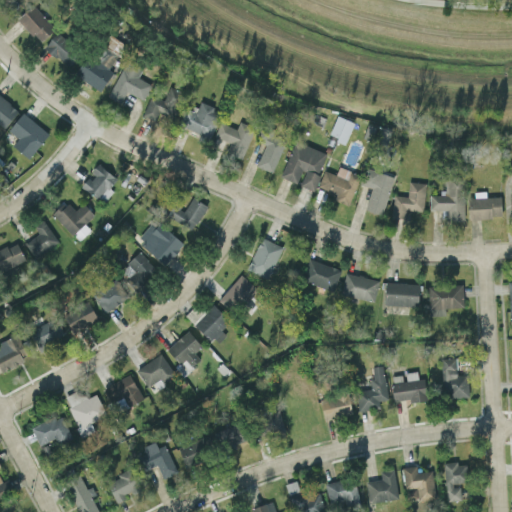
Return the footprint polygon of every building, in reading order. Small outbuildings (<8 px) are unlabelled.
[(17,18),(39,42),(54,27),(32,3),(17,18)] [(43,47),(70,66),(81,49),(55,31),(43,47)] [(99,89),(127,45),(106,31),(77,76),(99,89)] [(107,96),(120,102),(126,90),(142,99),(150,83),(137,76),(141,69),(125,60),(107,96)] [(151,93),(141,114),(154,120),(158,112),(168,117),(180,90),(169,85),(163,99),(151,93)] [(0,126),(2,128),(18,110),(0,94),(0,126)] [(184,107),(179,125),(209,135),(218,109),(197,102),(194,110),(184,107)] [(18,137),(12,145),(29,157),(48,131),(21,112),(8,130),(18,137)] [(328,135),(345,142),(354,122),(337,114),(328,135)] [(236,128),(220,122),(214,136),(230,142),(226,152),(242,158),(254,127),(239,121),(236,128)] [(272,172),(284,143),(267,136),(256,165),(272,172)] [(326,152),(294,139),(280,176),(298,183),(298,184),(312,189),(326,152)] [(89,174),(80,185),(102,202),(113,189),(109,187),(116,177),(98,163),(89,174)] [(323,169),(317,186),(335,192),(333,199),(349,205),(359,173),(338,166),(335,173),(323,169)] [(365,209),(383,214),(392,174),(364,167),(360,184),(370,186),(365,209)] [(429,194),(429,209),(447,209),(447,220),(463,220),(463,177),(443,177),(443,194),(429,194)] [(393,194),(390,216),(405,218),(407,209),(422,211),(426,182),(408,180),(406,196),(393,194)] [(468,193),(468,218),(501,217),(500,195),(485,196),(485,193),(468,193)] [(166,215),(193,228),(206,203),(191,196),(184,210),(172,204),(166,215)] [(90,228),(84,223),(94,214),(82,202),(74,210),(64,200),(51,213),(78,240),(90,228)] [(58,242),(43,218),(33,224),(38,233),(24,241),(33,257),(58,242)] [(165,263),(183,243),(159,221),(156,224),(151,220),(135,237),(165,263)] [(281,244),(259,236),(247,270),(269,277),(281,244)] [(0,247),(0,271),(25,259),(15,240),(0,247)] [(121,268),(139,287),(157,270),(139,251),(121,268)] [(333,289),(340,268),(308,258),(301,279),(333,289)] [(257,288),(241,273),(217,298),(233,313),(257,288)] [(377,277),(344,273),(341,295),(375,299),(377,277)] [(128,294),(113,275),(91,292),(105,311),(128,294)] [(418,304),(418,282),(383,282),(382,304),(418,304)] [(445,314),(444,307),(463,307),(462,283),(427,284),(428,315),(445,314)] [(72,332),(97,318),(86,299),(61,313),(72,332)] [(194,323),(216,343),(225,333),(220,329),(229,319),(212,303),(194,323)] [(39,348),(64,337),(57,318),(43,324),(40,316),(28,321),(39,348)] [(194,352),(201,345),(187,329),(166,348),(186,371),(200,358),(194,352)] [(0,370),(28,356),(17,334),(0,342),(0,370)] [(161,381),(174,373),(160,352),(136,368),(147,386),(159,378),(161,381)] [(468,373),(456,374),(456,356),(440,357),(441,396),(468,396),(468,373)] [(379,406),(378,400),(388,398),(382,364),(371,366),(373,378),(369,379),(370,387),(355,390),(358,410),(379,406)] [(390,375),(393,400),(410,398),(410,401),(426,399),(423,377),(417,378),(416,370),(403,372),(403,373),(390,375)] [(143,397),(129,373),(106,386),(116,403),(124,398),(128,405),(143,397)] [(96,392),(84,398),(80,388),(63,395),(81,436),(94,430),(89,421),(106,414),(96,392)] [(321,395),(322,416),(350,414),(349,393),(321,395)] [(263,423),(273,431),(283,419),(273,411),(263,423)] [(39,445),(55,437),(58,443),(72,437),(60,413),(30,427),(39,445)] [(247,438),(240,421),(216,430),(223,448),(247,438)] [(186,465),(211,454),(203,435),(177,446),(186,465)] [(156,464),(163,478),(177,471),(164,443),(157,446),(154,440),(142,445),(146,452),(138,456),(144,470),(156,464)] [(465,483),(464,461),(444,462),(445,500),(460,499),(459,483),(465,483)] [(403,487),(417,486),(418,499),(433,499),(432,470),(416,470),(416,465),(402,465),(403,487)] [(398,497),(393,467),(379,470),(381,478),(365,480),(369,502),(398,497)] [(140,489),(131,469),(106,479),(115,499),(140,489)] [(0,492),(1,494),(9,491),(0,472),(0,492)] [(100,511),(88,487),(86,488),(80,475),(65,482),(79,511),(100,511)] [(324,483),(330,507),(359,500),(353,476),(324,483)] [(286,482),(295,511),(324,511),(318,488),(300,494),(296,479),(286,482)] [(251,507),(252,511),(284,511),(280,511),(275,511),(272,500),(251,507)]
